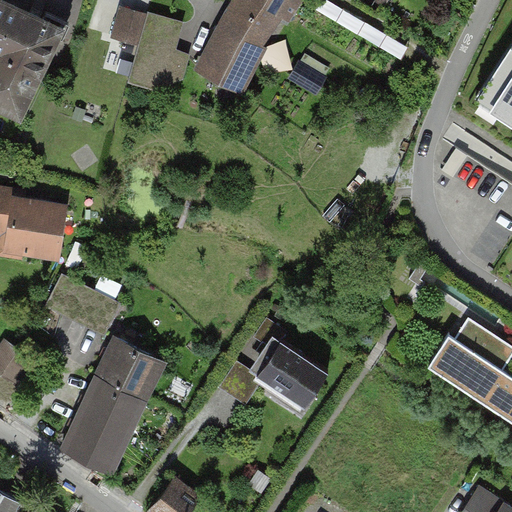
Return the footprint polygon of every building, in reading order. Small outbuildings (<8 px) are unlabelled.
[(60,28),(2,0),(0,0),(0,103),(19,112),(60,28)] [(300,0),(244,0),(227,25),(205,68),(243,75),(260,39),(279,13),(289,18),(300,0)] [(146,9),(121,2),(112,31),(139,39),(128,75),(157,84),(183,74),(191,49),(177,45),(185,16),(147,5),(146,9)] [(511,113),(511,50),(483,95),(511,113)] [(320,75),(303,65),(296,78),(312,88),(320,75)] [(0,222),(11,224),(8,248),(58,255),(66,204),(15,197),(17,190),(0,187),(0,222)] [(428,267),(420,262),(409,279),(423,287),(427,282),(421,278),(428,267)] [(119,303),(64,275),(49,304),(105,332),(119,303)] [(287,330),(267,317),(255,335),(274,348),(257,373),(263,377),(305,405),(329,369),(282,338),(287,330)] [(451,372),(511,411),(511,374),(502,368),(511,353),(511,346),(469,318),(451,346),(463,354),(451,372)] [(117,337),(98,374),(145,398),(163,361),(117,337)] [(31,357),(6,340),(0,349),(0,370),(15,380),(31,357)] [(257,373),(238,360),(221,385),(246,402),(263,377),(257,373)] [(98,374),(62,447),(111,471),(145,398),(98,374)] [(173,479),(150,508),(154,511),(187,511),(198,499),(173,479)] [(0,511),(14,511),(21,500),(0,489),(0,511)] [(511,511),(511,509),(480,490),(465,511),(511,511)]
